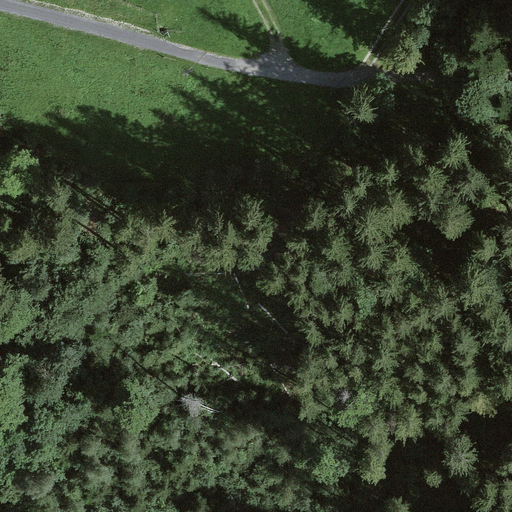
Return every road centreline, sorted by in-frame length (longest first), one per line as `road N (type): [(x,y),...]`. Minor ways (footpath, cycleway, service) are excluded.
road 1 (track): [(0,6),(278,72)]
road 2 (track): [(278,72),(511,79)]
